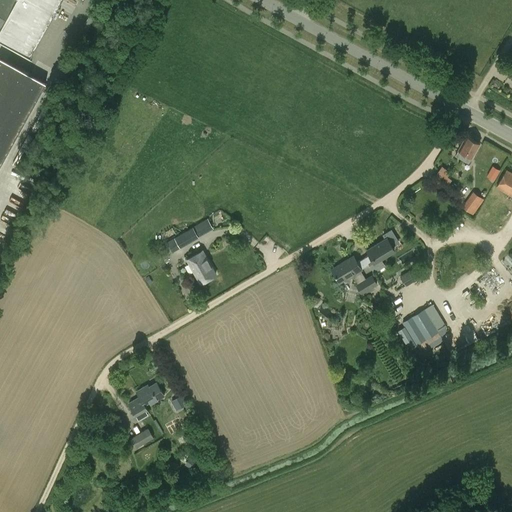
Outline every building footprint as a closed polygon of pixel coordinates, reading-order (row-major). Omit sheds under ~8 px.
[(0,0),(0,124),(5,116),(10,119),(32,79),(0,61),(0,40),(31,58),(32,58),(30,57),(61,0),(0,0)] [(468,163),(471,158),(479,143),(466,136),(455,156),(468,163)] [(487,176),(495,180),(500,169),(492,165),(487,176)] [(446,185),(454,177),(442,166),(434,174),(446,185)] [(511,195),(511,173),(506,170),(497,186),(511,195)] [(483,199),(473,191),(462,207),(473,214),(483,199)] [(164,256),(213,228),(207,218),(166,242),(167,243),(159,247),(164,256)] [(387,237),(366,249),(374,263),(395,250),(387,237)] [(200,283),(215,275),(202,251),(187,260),(200,283)] [(364,268),(360,261),(358,262),(354,256),(332,270),(340,284),(353,275),(358,284),(357,285),(362,293),(377,284),(372,276),(366,279),(361,270),(362,269),(364,268)] [(413,269),(400,277),(406,285),(423,275),(420,269),(415,272),(413,269)] [(403,322),(416,344),(446,326),(433,304),(403,322)] [(387,330),(395,325),(389,315),(381,320),(387,330)] [(409,349),(416,345),(404,326),(398,330),(409,349)] [(143,403),(144,403),(149,401),(150,402),(163,395),(156,382),(146,388),(144,387),(136,391),(140,397),(143,403)] [(182,394),(171,400),(177,410),(187,404),(182,394)] [(140,397),(129,403),(138,420),(149,413),(144,403),(143,403),(140,397)] [(136,448),(154,437),(148,427),(130,438),(136,448)] [(135,482),(133,497),(141,498),(143,483),(135,482)]
